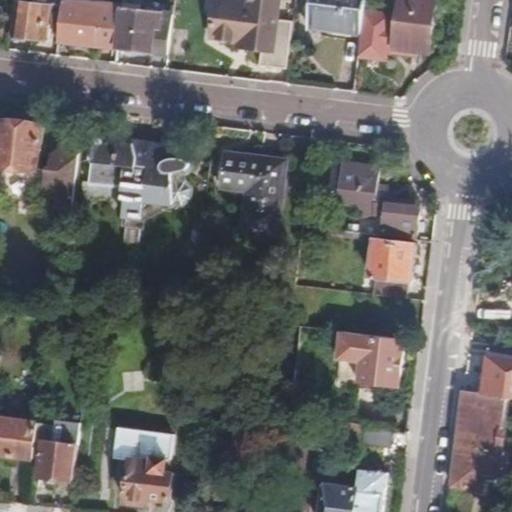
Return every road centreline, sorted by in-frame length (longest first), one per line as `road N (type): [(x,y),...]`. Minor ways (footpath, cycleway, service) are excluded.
road 1 (residential): [(428,122),(0,68)]
road 2 (residential): [(429,511),(469,179)]
